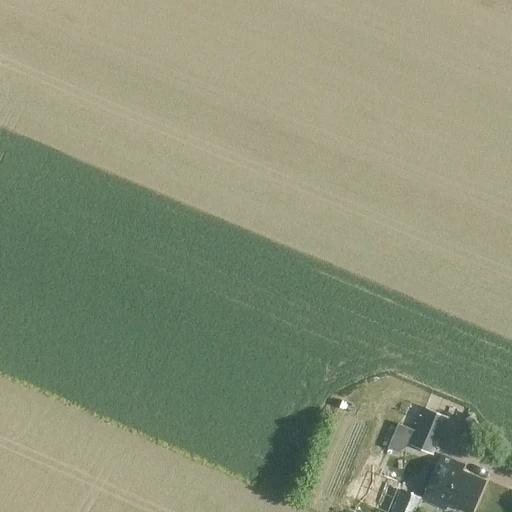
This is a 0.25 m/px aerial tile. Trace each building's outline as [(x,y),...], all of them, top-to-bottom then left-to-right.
[(432,447),(447,410),(426,401),(417,423),(410,438),(432,447)] [(410,438),(417,423),(399,416),(389,440),(397,444),(410,438)] [(472,506),(486,471),(463,462),(464,460),(438,449),(421,492),(446,502),(448,497),(472,506)] [(390,505),(401,480),(379,470),(368,496),(390,505)] [(406,511),(410,511),(421,488),(401,480),(390,505),(406,511)]
